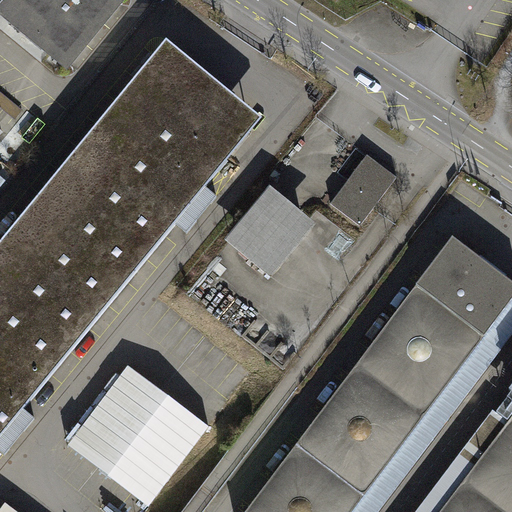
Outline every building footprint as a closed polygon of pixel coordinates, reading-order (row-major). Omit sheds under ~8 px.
[(113,0),(20,0),(0,24),(0,27),(70,85),(130,13),(113,0)] [(0,241),(0,432),(260,118),(166,41),(0,241)] [(397,178),(368,156),(333,202),(362,224),(397,178)] [(0,158),(0,194),(18,174),(0,158)] [(227,235),(273,273),(315,223),(269,185),(227,235)] [(248,511),(373,511),(511,328),(511,282),(454,240),(248,511)] [(153,505),(213,423),(129,363),(70,445),(153,505)] [(511,511),(511,418),(508,424),(495,414),(420,511),(511,511)] [(0,501),(0,511),(24,511),(4,496),(0,501)]
